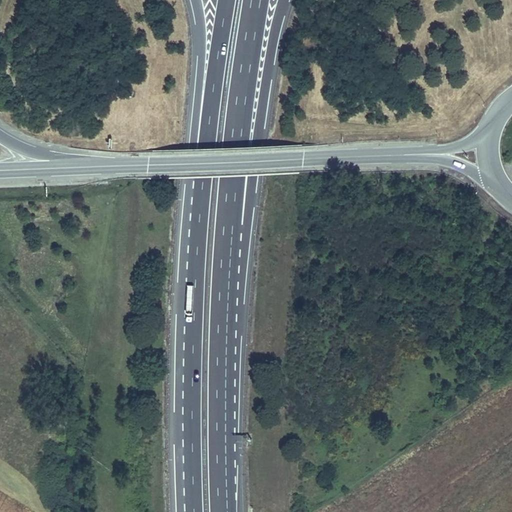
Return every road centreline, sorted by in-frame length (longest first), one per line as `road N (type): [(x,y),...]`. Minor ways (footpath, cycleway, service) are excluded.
road 1 (primary): [(0,174),(406,157),(456,162),(494,184)]
road 2 (motorway): [(227,0),(200,210),(193,485)]
road 3 (motorway): [(196,0),(200,72),(184,306),(193,485)]
road 4 (primary): [(489,127),(450,147),(79,163)]
road 5 (motorway): [(222,362),(284,0)]
road 6 (motorway): [(222,362),(227,241),(256,0)]
road 7 (motorway): [(223,511),(222,362)]
